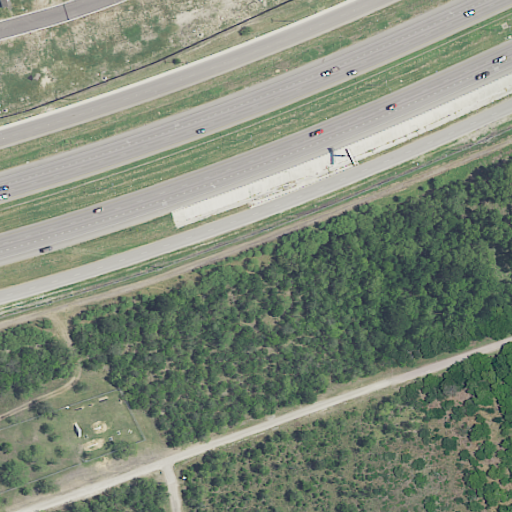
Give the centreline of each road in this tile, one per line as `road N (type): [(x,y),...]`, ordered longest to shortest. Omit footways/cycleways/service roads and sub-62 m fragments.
road 1 (motorway): [(0,244),(248,162),(511,49)]
road 2 (secondary): [(0,297),(323,188),(511,104)]
road 3 (motorway): [(510,0),(263,107),(0,192)]
road 4 (residential): [(0,328),(143,284),(511,138)]
road 5 (residential): [(511,342),(35,511)]
road 6 (secondary): [(379,0),(180,81),(0,140)]
